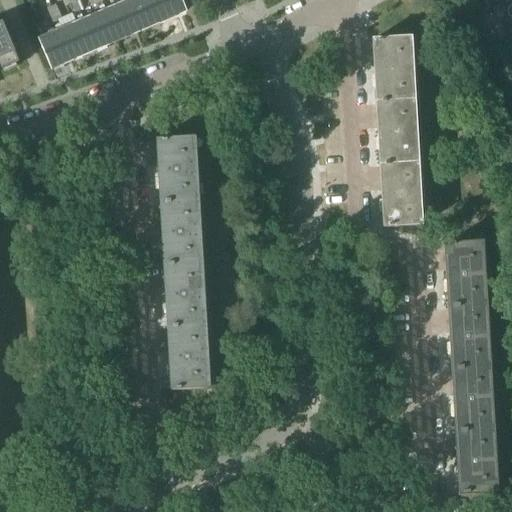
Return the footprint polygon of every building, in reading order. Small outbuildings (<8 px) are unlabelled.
[(79,14),(79,13),(82,11),(77,0),(71,0),(67,2),(74,16),(79,14)] [(118,41),(140,31),(128,3),(126,0),(121,0),(124,5),(106,12),(118,41)] [(134,0),(128,3),(140,31),(162,21),(153,0),(134,0)] [(153,0),(162,21),(185,12),(179,0),(153,0)] [(488,11),(483,0),(470,6),(474,17),(488,11)] [(99,8),(97,5),(95,2),(82,8),(84,11),(82,11),(79,13),(79,14),(80,16),(83,22),(95,50),(118,41),(106,12),(103,6),(99,8)] [(51,26),(60,22),(54,8),(45,12),(51,26)] [(73,60),(95,50),(83,22),(80,16),(76,17),(79,24),(61,31),(73,60)] [(0,70),(17,63),(1,25),(0,25),(0,70)] [(73,60),(61,31),(61,32),(58,25),(53,27),(56,33),(38,41),(50,69),(73,60)] [(410,39),(372,41),(376,104),(413,102),(410,39)] [(413,102),(376,104),(379,167),(417,165),(413,102)] [(160,205),(197,203),(194,139),(156,141),(160,205)] [(382,229),(420,227),(417,165),(379,167),(382,229)] [(163,267),(201,265),(197,203),(160,205),(163,265),(163,267)] [(486,306),(482,243),(443,246),(447,308),(486,306)] [(167,329),(205,327),(201,265),(163,267),(165,291),(167,329)] [(451,371),(490,368),(486,306),(447,308),(451,371)] [(205,327),(167,329),(170,392),(208,390),(205,327)] [(454,433),(494,431),(490,368),(451,371),(454,433)] [(458,497),(498,495),(494,431),(454,433),(458,497)]
